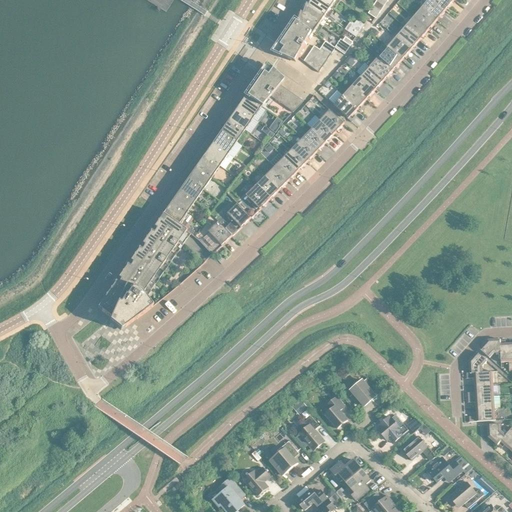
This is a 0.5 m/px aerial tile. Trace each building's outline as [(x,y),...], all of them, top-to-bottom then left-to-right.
[(305,4),(303,9),(322,21),(327,12),(309,0),(307,6),(305,5),(305,4)] [(309,0),(327,12),(333,4),(327,0),(309,0)] [(439,0),(427,0),(424,4),(439,17),(448,7),(439,0)] [(375,2),(373,6),(379,10),(382,6),(375,2)] [(424,4),(415,13),(431,27),(439,17),(424,4)] [(379,10),(373,6),(370,9),(377,14),(379,10)] [(299,13),(298,17),(316,30),(322,21),(303,9),(301,14),(299,13),(300,13),(299,13)] [(415,13),(407,23),(422,37),(431,27),(415,13)] [(359,16),(357,20),(363,24),(366,20),(359,16)] [(316,30),(298,17),(293,31),(290,28),(282,41),(301,54),(311,35),(312,36),(316,30)] [(363,24),(357,20),(354,23),(361,28),(363,24)] [(407,23),(398,33),(413,47),(416,44),(422,37),(407,23)] [(345,37),(351,41),(354,38),(348,33),(345,37)] [(398,33),(389,43),(404,57),(407,54),(413,47),(398,33)] [(389,43),(381,53),(396,67),(398,64),(404,57),(389,43)] [(350,54),(347,57),(353,63),(358,59),(356,57),(360,53),(355,48),(351,53),(350,54)] [(381,53),(372,63),(387,76),(396,67),(381,53)] [(267,59),(245,91),(247,92),(263,103),(272,92),(295,108),(305,98),(282,81),(285,77),(267,59)] [(372,63),(363,73),(378,86),(387,76),(372,63)] [(363,73),(354,82),(369,96),(378,86),(363,73)] [(354,82),(345,92),(360,106),(362,103),(369,96),(354,82)] [(239,103),(239,104),(254,115),(263,103),(247,92),(244,96),(239,103)] [(360,106),(345,92),(336,102),(351,116),(360,106)] [(231,115),(246,126),(254,115),(239,104),(236,108),(231,115)] [(332,106),(322,116),(337,130),(346,120),(332,106)] [(223,127),(222,127),(238,138),(246,126),(231,115),(228,119),(223,127)] [(322,116),(313,126),(328,140),(330,137),(337,130),(322,116)] [(276,118),(271,125),(277,129),(282,122),(276,118)] [(313,126),(304,135),(319,149),(328,140),(313,126)] [(214,139),(230,150),(238,138),(222,127),(220,131),(214,139)] [(304,135),(295,144),(309,159),(319,149),(304,135)] [(206,151),(221,162),(230,150),(214,139),(211,143),(206,151)] [(271,140),(266,145),(271,149),(276,145),(271,140)] [(295,144),(286,154),(300,168),(303,165),(309,159),(295,144)] [(198,162),(197,163),(213,174),(221,162),(206,151),(203,155),(198,162)] [(286,154),(277,163),(291,177),(300,168),(286,154)] [(190,174),(189,175),(205,186),(213,174),(197,163),(195,167),(190,174)] [(277,163),(267,172),(281,187),(291,177),(277,163)] [(267,172),(258,182),(272,196),(281,187),(267,172)] [(181,186),(197,197),(205,186),(189,175),(186,179),(181,186)] [(258,182),(239,200),(253,215),(272,196),(258,182)] [(173,198),(188,209),(197,197),(181,186),(178,190),(173,198)] [(165,210),(164,211),(180,221),(180,222),(185,225),(193,213),(188,209),(173,198),(170,202),(165,210)] [(230,209),(220,218),(234,233),(246,221),(253,215),(239,200),(230,209)] [(103,299),(99,304),(101,305),(103,306),(103,307),(111,313),(112,314),(113,314),(117,317),(127,324),(130,321),(138,315),(145,310),(154,303),(153,303),(146,293),(144,290),(152,278),(155,274),(164,261),(165,261),(167,257),(176,245),(179,240),(187,228),(188,228),(188,227),(185,225),(180,222),(180,221),(164,211),(163,212),(164,212),(160,217),(159,217),(158,218),(159,219),(155,224),(153,228),(152,227),(151,229),(152,229),(150,231),(148,234),(147,235),(144,241),(143,241),(141,245),(140,244),(139,246),(140,246),(138,248),(136,251),(135,252),(132,258),(131,258),(129,262),(128,261),(128,262),(128,263),(127,265),(125,268),(124,268),(123,269),(124,269),(120,275),(117,278),(116,279),(116,280),(114,283),(113,285),(112,284),(111,286),(112,286),(108,291),(107,292),(104,298),(103,297),(102,298),(103,299)] [(234,233),(220,218),(211,227),(201,237),(214,251),(227,239),(234,233)] [(496,349),(502,349),(502,336),(490,337),(482,346),(491,354),(496,349)] [(511,367),(511,340),(507,340),(507,336),(502,336),(502,349),(503,359),(510,358),(511,367)] [(471,358),(472,369),(472,370),(484,369),(484,362),(489,357),(479,349),(471,358)] [(476,374),(477,381),(495,380),(494,368),(484,369),(472,370),(472,369),(467,370),(467,375),(476,374)] [(353,386),(366,402),(378,393),(364,377),(353,386)] [(468,389),(468,394),(495,392),(495,380),(477,381),(477,389),(468,389)] [(478,398),(478,405),(496,404),(495,392),(468,394),(469,399),(478,398)] [(342,407),(346,403),(338,393),(329,401),(333,406),(327,411),(339,425),(349,417),(342,407)] [(303,396),(294,403),(301,412),(310,404),(303,396)] [(496,404),(478,405),(479,412),(470,413),(470,418),(497,417),(496,404)] [(382,423),(379,426),(389,437),(393,433),(397,438),(401,434),(410,426),(406,421),(397,411),(393,414),(392,415),(391,413),(381,422),(382,423)] [(313,412),(299,424),(303,429),(301,430),(315,447),(326,438),(316,426),(321,422),(313,412)] [(490,433),(499,441),(507,432),(507,431),(502,427),(502,420),(489,421),(490,433)] [(285,423),(281,426),(286,432),(290,430),(285,423)] [(506,441),(511,446),(511,444),(511,426),(507,431),(507,432),(499,441),(503,444),(506,441)] [(428,453),(433,448),(420,433),(404,446),(413,457),(424,448),(428,453)] [(295,451),(299,448),(290,438),(279,447),(281,449),(275,455),(278,458),(274,461),(283,471),(287,468),(288,469),(300,460),(295,453),(295,451)] [(257,447),(253,450),(259,457),(263,454),(261,451),(257,447)] [(433,448),(428,453),(432,457),(437,453),(433,448)] [(444,454),(429,466),(439,479),(448,471),(452,476),(464,467),(457,458),(451,463),(444,454)] [(340,470),(348,479),(364,466),(355,456),(347,463),(343,458),(333,467),(337,472),(340,470)] [(463,460),(469,468),(474,464),(466,457),(463,460)] [(268,477),(272,473),(264,464),(258,469),(256,467),(246,476),(259,492),(270,483),(265,478),(267,476),(268,477)] [(364,466),(348,479),(357,489),(354,492),(358,497),(371,486),(367,481),(372,477),(364,466)] [(238,493),(243,488),(232,475),(222,483),(226,488),(215,496),(221,503),(223,501),(232,511),(237,511),(241,509),(239,507),(246,501),(238,493)] [(469,479),(453,492),(461,503),(465,499),(469,505),(486,491),(481,485),(477,489),(469,479)] [(491,479),(487,484),(494,490),(498,485),(491,479)] [(327,488),(326,491),(329,495),(337,489),(333,484),(327,488)] [(343,484),(337,489),(341,494),(343,496),(349,491),(343,484)] [(316,499),(319,503),(329,495),(326,491),(322,486),(317,491),(313,486),(300,496),(302,498),(300,499),(305,505),(307,504),(308,505),(316,499)] [(337,489),(329,495),(334,500),(341,494),(337,489)] [(373,505),(378,511),(384,511),(397,501),(389,492),(384,496),(381,496),(377,490),(365,500),(371,507),(373,505)] [(329,495),(319,503),(323,508),(318,511),(335,511),(332,508),(337,504),(334,500),(329,495)] [(397,501),(384,511),(403,511),(405,511),(397,501)] [(511,511),(504,503),(498,507),(493,502),(492,502),(491,501),(489,501),(486,504),(486,506),(487,507),(480,511),(511,511)]
